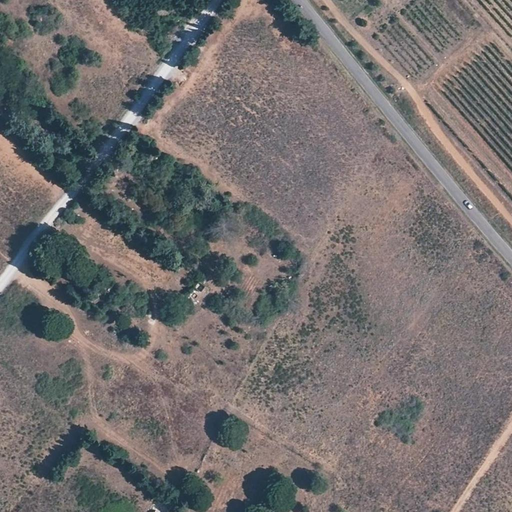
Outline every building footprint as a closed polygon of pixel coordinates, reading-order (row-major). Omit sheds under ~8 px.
[(22,107),(28,101),(6,77),(0,83),(0,94),(6,100),(10,96),(22,107)] [(91,275),(93,272),(88,268),(82,275),(85,278),(89,273),(91,275)] [(94,270),(93,272),(91,275),(87,280),(92,284),(99,275),(99,274),(94,270)] [(192,287),(200,292),(205,286),(197,280),(192,287)] [(106,290),(115,297),(120,291),(111,284),(106,290)] [(175,511),(170,508),(173,503),(169,500),(164,506),(160,503),(153,511),(175,511)]
